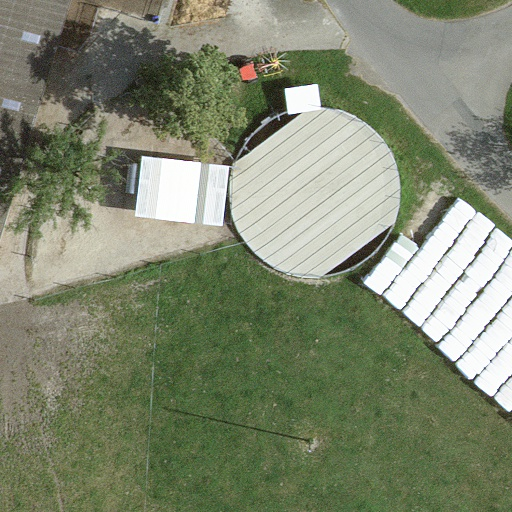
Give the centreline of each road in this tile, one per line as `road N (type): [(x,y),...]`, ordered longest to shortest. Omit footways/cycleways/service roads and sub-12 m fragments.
road 1 (unclassified): [(511,197),(427,97)]
road 2 (unclassified): [(427,97),(356,0)]
